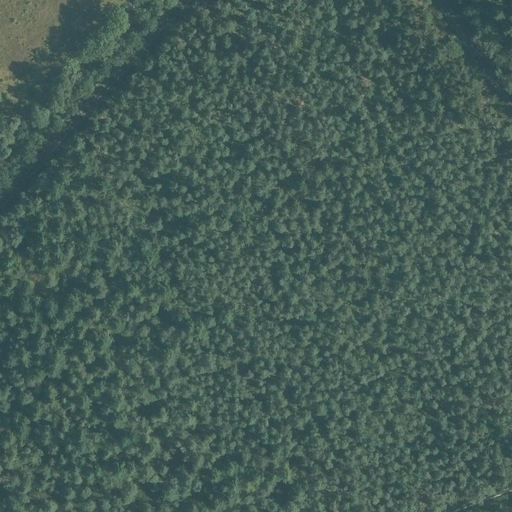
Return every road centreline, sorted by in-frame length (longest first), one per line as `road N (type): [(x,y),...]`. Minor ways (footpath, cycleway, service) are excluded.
road 1 (track): [(183,0),(0,198)]
road 2 (track): [(76,511),(0,345)]
road 3 (track): [(511,106),(438,0)]
